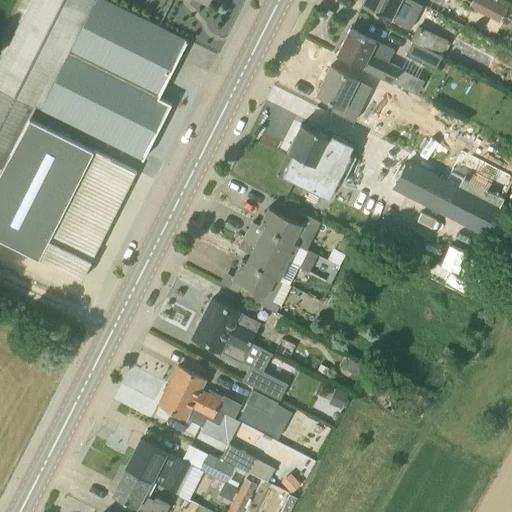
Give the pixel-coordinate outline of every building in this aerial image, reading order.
[(159,97),(187,41),(106,0),(31,0),(0,62),(0,167),(3,170),(30,117),(36,104),(143,159),(172,103),(159,97)] [(396,7),(399,0),(364,0),(362,5),(390,19),(410,29),(416,17),(396,7)] [(507,9),(489,0),(472,0),(469,7),(500,22),(507,9)] [(412,43),(442,57),(454,63),(461,49),(420,27),(412,43)] [(350,28),(337,54),(392,83),(400,68),(388,62),(394,50),(350,28)] [(442,57),(412,43),(411,42),(404,56),(434,71),(442,57)] [(330,111),(353,121),(370,85),(331,65),(317,94),(334,102),(330,111)] [(30,117),(3,170),(0,176),(0,238),(82,280),(137,171),(30,117)] [(331,139),(301,124),(288,151),(295,155),(285,174),(323,193),(331,178),(343,184),(356,157),(345,151),(349,143),(333,135),(331,139)] [(457,184),(408,160),(395,186),(444,210),(457,184)] [(483,222),(491,204),(468,194),(461,212),(483,222)] [(259,226),(264,228),(306,250),(320,221),(283,203),(279,212),(269,207),(259,226)] [(247,230),(243,239),(288,262),(310,273),(318,256),(306,250),(264,228),(260,236),(247,230)] [(343,237),(337,249),(346,253),(352,241),(343,237)] [(251,254),(247,262),(279,279),(288,262),(243,239),(238,247),(251,254)] [(279,279),(247,262),(242,260),(233,278),(243,283),(238,293),(276,312),(280,305),(269,300),(279,279)] [(213,298),(203,317),(251,342),(261,322),(213,298)] [(251,342),(203,317),(193,336),(241,361),(251,342)] [(161,375),(172,342),(145,332),(134,366),(161,375)] [(380,352),(397,361),(405,345),(388,336),(380,352)] [(437,363),(450,370),(459,354),(446,347),(445,347),(438,361),(437,363)] [(329,368),(320,364),(316,372),(325,376),(329,368)] [(178,365),(168,385),(228,416),(234,404),(210,392),(209,394),(200,390),(205,379),(178,365)] [(233,418),(228,416),(168,385),(158,404),(202,426),(206,418),(216,423),(212,430),(224,436),(233,418)] [(278,402),(253,389),(247,401),(272,414),(278,402)] [(342,409),(349,396),(337,390),(330,403),(342,409)] [(303,418),(300,428),(323,436),(327,426),(303,418)] [(126,466),(151,479),(178,493),(192,465),(226,483),(233,468),(190,446),(182,460),(140,439),(126,466)] [(228,444),(221,457),(251,473),(258,459),(228,444)] [(143,495),(151,479),(126,466),(112,494),(137,507),(146,511),(165,511),(170,505),(155,497),(153,501),(143,495)] [(291,473),(281,482),(292,493),(301,484),(291,473)] [(229,511),(241,511),(256,483),(246,478),(229,511)]
